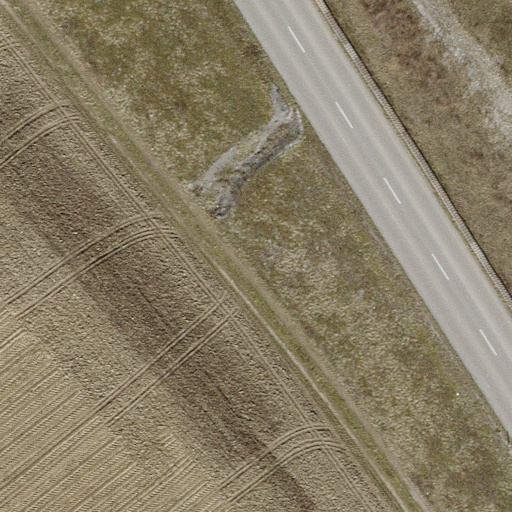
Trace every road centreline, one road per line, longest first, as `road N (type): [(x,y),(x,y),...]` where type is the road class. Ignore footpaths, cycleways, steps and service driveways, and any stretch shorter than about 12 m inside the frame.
road 1 (track): [(411,511),(0,8)]
road 2 (tertiary): [(273,0),(511,376)]
